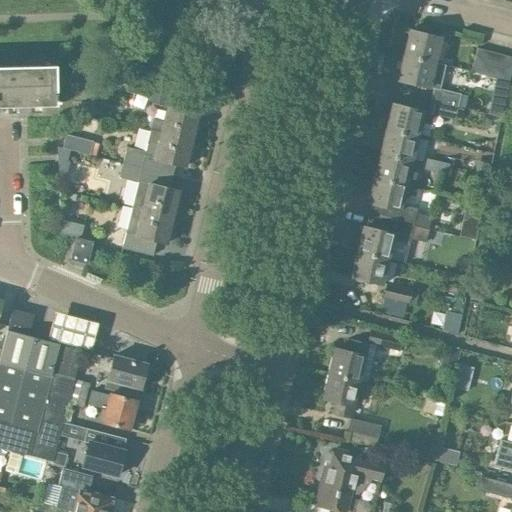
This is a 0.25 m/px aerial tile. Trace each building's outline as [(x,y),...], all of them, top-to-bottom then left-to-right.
[(441,36),(409,29),(403,55),(435,63),(441,36)] [(483,75),(489,51),(477,48),(471,72),(483,75)] [(496,79),(502,55),(489,51),(483,75),(496,79)] [(429,88),(435,63),(403,55),(397,80),(429,88)] [(509,82),(511,69),(511,57),(502,55),(496,79),(509,82)] [(54,65),(52,65),(0,66),(0,106),(55,105),(54,65)] [(460,94),(434,88),(431,100),(457,106),(460,94)] [(191,99),(160,92),(157,106),(166,108),(160,133),(192,140),(198,115),(187,112),(191,99)] [(454,119),(457,106),(431,100),(428,113),(454,119)] [(424,110),(392,103),(386,128),(418,135),(424,110)] [(412,160),(418,135),(386,128),(380,153),(412,160)] [(186,166),(192,140),(160,133),(151,130),(146,153),(127,148),(123,163),(172,175),(175,163),(186,166)] [(92,142),(65,135),(61,149),(89,156),(92,142)] [(406,184),(412,160),(380,153),(374,176),(406,184)] [(435,171),(438,160),(425,157),(422,168),(435,171)] [(450,163),(438,160),(435,171),(447,174),(450,163)] [(169,187),(172,175),(123,163),(120,177),(139,182),(133,207),(173,217),(180,190),(169,187)] [(401,203),(406,184),(374,176),(368,202),(380,205),(377,217),(428,229),(431,217),(417,213),(418,207),(401,203)] [(167,244),(173,217),(133,207),(123,249),(153,256),(156,241),(167,244)] [(425,242),(428,229),(377,217),(375,229),(363,226),(357,251),(388,258),(393,239),(409,243),(410,239),(425,242)] [(63,220),(60,233),(75,237),(80,238),(83,225),(63,220)] [(92,240),(80,238),(75,237),(70,259),(86,263),(92,240)] [(382,284),(388,258),(357,251),(350,276),(382,284)] [(410,289),(388,283),(384,296),(407,301),(410,289)] [(98,318),(55,307),(47,335),(91,346),(98,318)] [(0,446),(52,460),(81,350),(28,336),(33,314),(12,309),(0,355),(0,446)] [(402,337),(372,329),(369,342),(399,350),(402,337)] [(348,350),(334,347),(328,372),(359,379),(367,347),(363,343),(350,340),(348,350)] [(145,364),(143,363),(113,355),(106,379),(139,388),(145,364)] [(351,412),(359,379),(328,372),(321,397),(336,401),(333,413),(346,416),(351,412)] [(68,404),(83,408),(89,383),(74,380),(68,404)] [(136,400),(109,393),(108,395),(89,390),(86,404),(104,409),(100,422),(128,429),(136,400)] [(380,424),(351,417),(348,430),(377,437),(380,424)] [(63,422),(60,434),(82,440),(85,428),(63,422)] [(511,442),(500,439),(493,464),(511,469),(511,442)] [(123,450),(88,441),(81,467),(116,476),(123,450)] [(362,490),(370,477),(379,479),(382,465),(357,458),(358,455),(334,448),(325,481),(320,479),(314,504),(344,511),(349,494),(362,490)] [(108,508),(111,499),(87,492),(91,476),(62,468),(57,484),(61,485),(58,495),(61,496),(58,507),(77,511),(109,511),(110,511),(108,508)] [(511,488),(511,483),(482,476),(479,489),(510,497),(511,488)]
